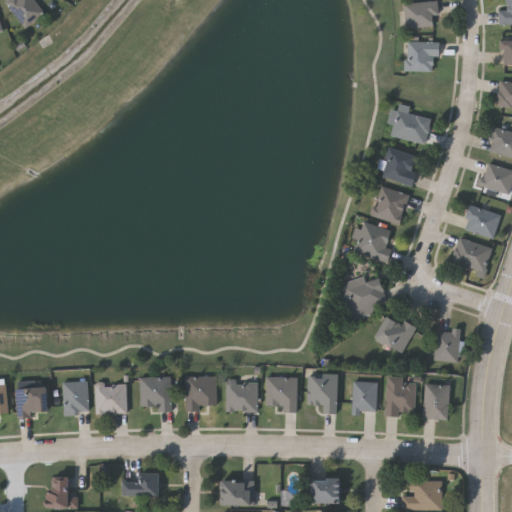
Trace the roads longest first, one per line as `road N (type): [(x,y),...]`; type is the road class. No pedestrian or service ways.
road 1 (tertiary): [(485,459),(274,446),(0,454)]
road 2 (residential): [(471,0),(471,92),(418,275),(431,298),(504,313)]
road 3 (tertiary): [(485,511),(491,364),(511,289)]
